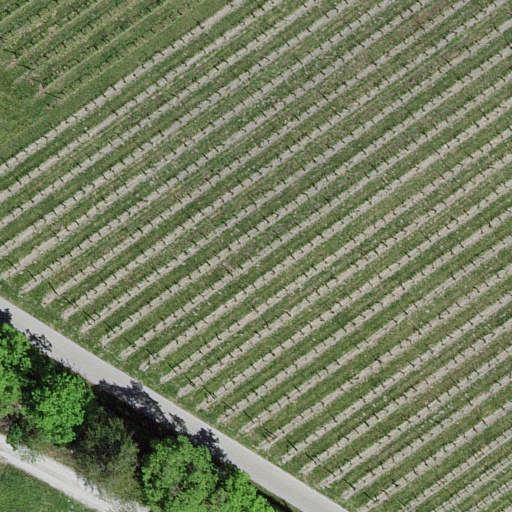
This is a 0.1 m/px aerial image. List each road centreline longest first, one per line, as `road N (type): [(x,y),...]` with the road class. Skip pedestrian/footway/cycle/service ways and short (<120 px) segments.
road 1 (track): [(0,306),(319,511)]
road 2 (track): [(0,433),(142,511)]
